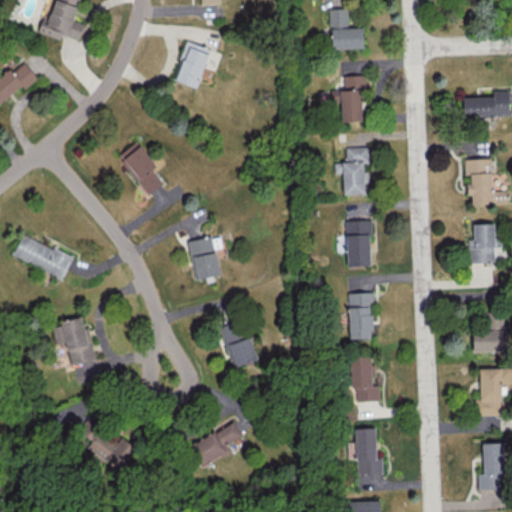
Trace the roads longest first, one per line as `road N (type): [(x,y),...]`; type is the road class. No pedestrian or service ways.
road 1 (residential): [(409,0),(432,511)]
road 2 (residential): [(45,147),(136,265),(155,302),(170,372)]
road 3 (residential): [(137,0),(117,70),(89,108),(0,183)]
